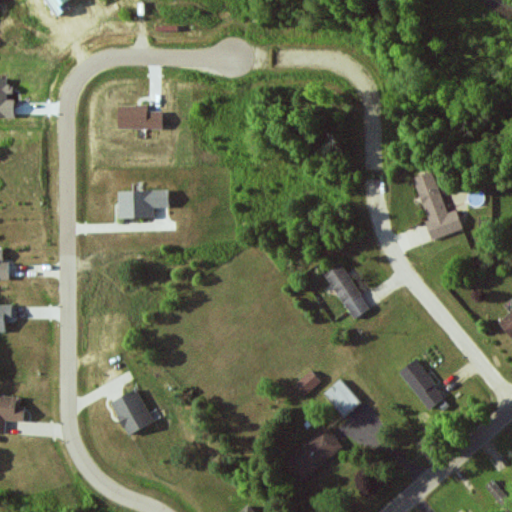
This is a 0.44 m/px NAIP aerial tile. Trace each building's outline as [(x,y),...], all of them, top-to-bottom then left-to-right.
[(68,2),(70,0),(47,0),(58,16),(72,7),(68,2)] [(0,77),(0,116),(16,117),(15,97),(13,97),(13,84),(8,84),(8,78),(0,77)] [(164,128),(164,111),(149,112),(149,105),(119,105),(120,129),(164,128)] [(429,220),(427,220),(433,240),(464,230),(457,210),(449,213),(435,171),(415,177),(429,220)] [(172,207),(171,190),(120,191),(120,219),(156,218),(155,207),(172,207)] [(0,279),(11,279),(10,262),(5,263),(4,249),(0,249),(0,279)] [(356,320),(372,309),(342,264),(326,275),(356,320)] [(0,304),(0,331),(7,332),(7,321),(14,321),(14,304),(0,304)] [(511,312),(500,323),(511,336),(511,312)] [(400,372),(431,411),(446,398),(416,360),(400,372)] [(295,384),(305,396),(322,382),(312,370),(295,384)] [(325,394),(345,416),(361,402),(341,379),(325,394)] [(113,401),(128,435),(154,423),(140,389),(113,401)] [(22,397),(0,395),(0,433),(6,434),(7,420),(25,421),(26,406),(22,406),(22,397)] [(285,460),(301,482),(345,448),(328,427),(285,460)] [(488,484),(500,505),(508,500),(496,480),(488,484)]
